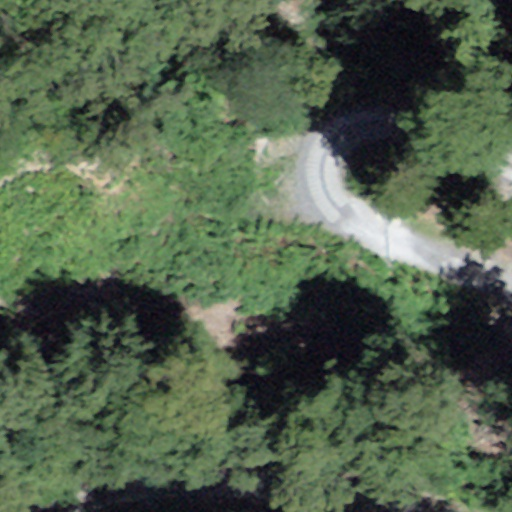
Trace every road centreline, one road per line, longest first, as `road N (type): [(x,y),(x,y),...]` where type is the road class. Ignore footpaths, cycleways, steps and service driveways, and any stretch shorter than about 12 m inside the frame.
road 1 (track): [(511,287),(320,204),(306,180),(316,149),(340,124),(375,120),(511,167)]
road 2 (track): [(48,511),(143,483),(260,487),(402,511)]
